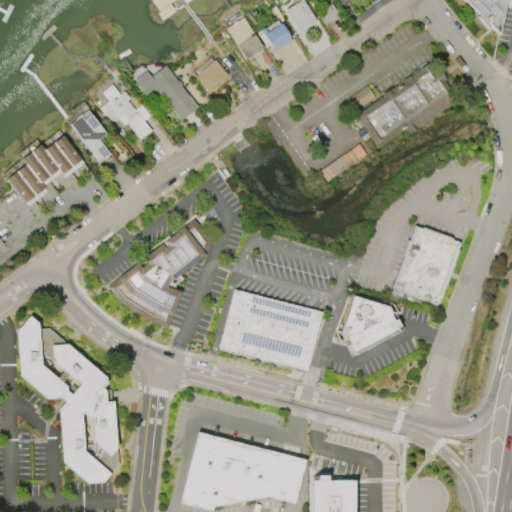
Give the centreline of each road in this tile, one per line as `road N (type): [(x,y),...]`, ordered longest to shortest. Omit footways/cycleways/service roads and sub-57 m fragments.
road 1 (residential): [(421,0),(489,86),(510,156),(502,200),(423,422)]
road 2 (residential): [(409,0),(41,269)]
road 3 (tertiary): [(336,407),(134,352),(92,325),(41,269)]
road 4 (motorway): [(336,407),(436,447),(468,480),(477,511)]
road 5 (motorway): [(493,388),(482,415),(462,426),(336,407)]
road 6 (tertiary): [(140,511),(161,362)]
